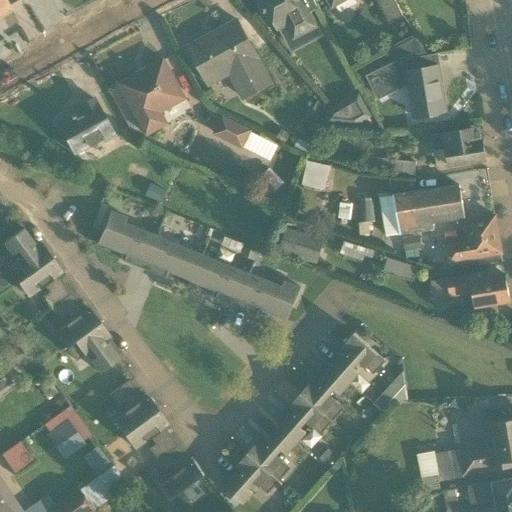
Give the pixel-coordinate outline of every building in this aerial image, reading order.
[(0,0),(0,17),(9,12),(2,0),(0,0)] [(254,0),(265,21),(270,18),(278,35),(281,34),(286,44),(317,29),(309,14),(317,10),(311,0),(254,0)] [(328,0),(334,9),(349,0),(328,0)] [(402,17),(393,0),(376,0),(389,24),(402,17)] [(272,85),(236,21),(208,37),(187,49),(210,89),(228,78),(241,102),(272,85)] [(445,114),(436,56),(412,59),(410,55),(367,77),(378,101),(407,86),(412,120),(445,114)] [(168,126),(162,115),(186,102),(163,61),(118,85),(147,138),(168,126)] [(80,113),(55,126),(71,157),(99,143),(100,146),(114,139),(93,99),(77,108),(80,113)] [(326,110),(316,103),(307,116),(317,122),(326,110)] [(364,114),(326,110),(325,119),(363,123),(364,114)] [(251,131),(221,117),(212,136),(242,150),(251,131)] [(430,136),(435,168),(484,160),(480,135),(471,137),(470,130),(430,136)] [(279,147),(267,141),(259,156),(272,162),(279,147)] [(415,163),(365,157),(364,171),(413,177),(415,163)] [(330,167),(306,162),(301,186),(325,191),(330,167)] [(283,184),(268,170),(255,184),(269,198),(283,184)] [(432,225),(464,219),(459,188),(380,200),(386,238),(433,231),(432,225)] [(372,199),(357,199),(359,224),(374,223),(372,199)] [(98,245),(145,264),(156,236),(126,224),(129,217),(112,210),(98,245)] [(448,264),(500,255),(496,231),(494,217),(462,222),(464,231),(443,234),(448,264)] [(17,284),(50,259),(40,245),(36,248),(22,230),(1,245),(10,256),(12,255),(18,262),(7,270),(17,284)] [(291,231),(282,256),(315,267),(323,242),(291,231)] [(145,264),(192,284),(204,255),(156,236),(145,264)] [(419,237),(402,239),(405,260),(419,258),(418,250),(420,250),(419,237)] [(192,284),(240,303),(251,275),(204,255),(192,284)] [(390,256),(385,269),(413,279),(418,266),(390,256)] [(50,259),(17,284),(28,299),(40,290),(45,296),(42,298),(51,309),(70,295),(56,276),(61,273),(50,259)] [(487,273),(430,282),(433,300),(471,294),(474,308),(508,302),(504,276),(488,278),(487,273)] [(240,303),(287,322),(301,288),(285,281),(282,287),(251,275),(240,303)] [(54,334),(64,348),(98,323),(88,309),(83,313),(70,295),(51,309),(58,320),(60,319),(65,325),(54,334)] [(108,337),(98,323),(64,348),(74,361),(90,350),(96,357),(89,362),(97,374),(117,360),(103,341),(108,337)] [(345,351),(331,368),(350,384),(359,375),(357,374),(363,367),(374,376),(385,362),(353,335),(342,348),(345,351)] [(0,392),(11,385),(0,367),(0,392)] [(350,384),(331,368),(315,385),(312,382),(301,395),(332,422),(343,409),(333,401),(339,394),(340,395),(350,384)] [(403,374),(373,405),(381,412),(389,403),(407,401),(405,385),(403,374)] [(112,421),(122,436),(156,411),(145,397),(142,400),(128,381),(109,395),(118,406),(119,406),(124,412),(112,421)] [(332,422),(301,395),(289,408),(292,411),(278,428),(297,444),(305,435),(304,433),(310,427),(320,436),(332,422)] [(48,434),(45,436),(63,461),(86,445),(83,441),(90,436),(69,407),(42,426),(48,434)] [(166,426),(156,411),(122,436),(133,450),(144,442),(149,448),(148,449),(156,460),(175,446),(162,428),(166,426)] [(416,455),(423,493),(440,489),(439,481),(464,477),(466,485),(488,480),(487,473),(511,465),(511,420),(482,426),(486,445),(435,454),(434,451),(416,455)] [(297,444),(278,428),(262,445),(259,442),(247,455),(278,482),(290,469),(280,460),(285,454),(287,455),(297,444)] [(19,443),(0,456),(14,476),(33,462),(19,443)] [(189,465),(175,446),(156,460),(164,473),(166,471),(170,477),(160,485),(171,500),(204,476),(193,462),(189,465)] [(251,493),(256,487),(266,495),(278,482),(247,455),(236,468),(239,471),(224,488),(244,505),(253,495),(251,493)] [(113,467),(51,508),(53,511),(92,511),(91,511),(126,488),(113,467)] [(511,511),(511,479),(467,488),(469,507),(458,509),(453,490),(443,493),(446,511),(511,511)] [(16,511),(0,486),(0,511),(16,511)]
